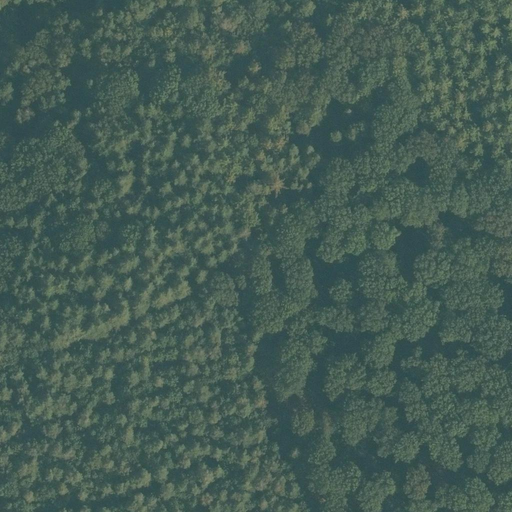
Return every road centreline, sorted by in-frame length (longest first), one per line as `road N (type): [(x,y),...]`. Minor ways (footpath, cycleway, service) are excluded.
road 1 (track): [(0,377),(238,280),(367,149),(392,104),(387,15),(401,0)]
road 2 (track): [(506,511),(367,149)]
